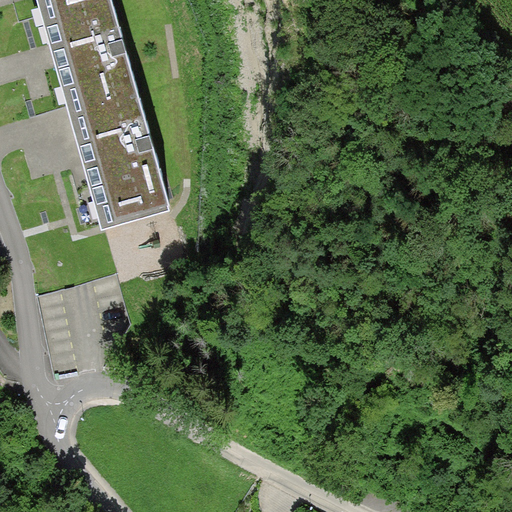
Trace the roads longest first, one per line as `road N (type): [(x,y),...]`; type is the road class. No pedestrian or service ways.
road 1 (residential): [(354,511),(143,397),(92,386),(57,411)]
road 2 (residential): [(0,191),(20,253),(33,367),(57,411)]
